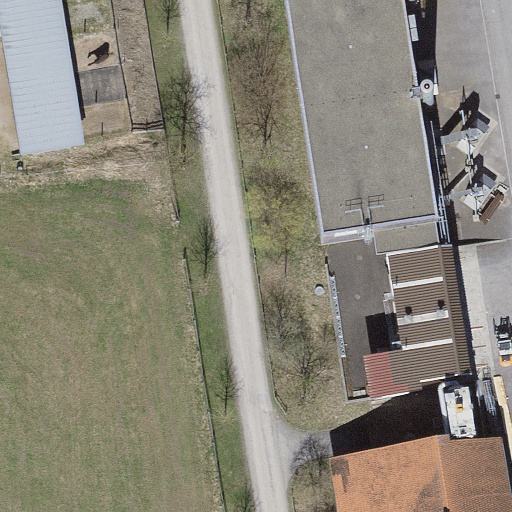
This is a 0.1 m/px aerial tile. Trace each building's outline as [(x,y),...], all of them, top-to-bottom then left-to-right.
[(0,0),(0,63),(18,168),(80,157),(53,0),(0,0)] [(256,0),(296,267),(435,247),(416,103),(401,0),(256,0)] [(511,236),(511,198),(485,0),(401,0),(416,103),(435,247),(511,236)] [(460,398),(440,264),(378,273),(392,370),(359,375),(365,412),(460,398)] [(505,511),(495,447),(325,475),(331,511),(505,511)]
